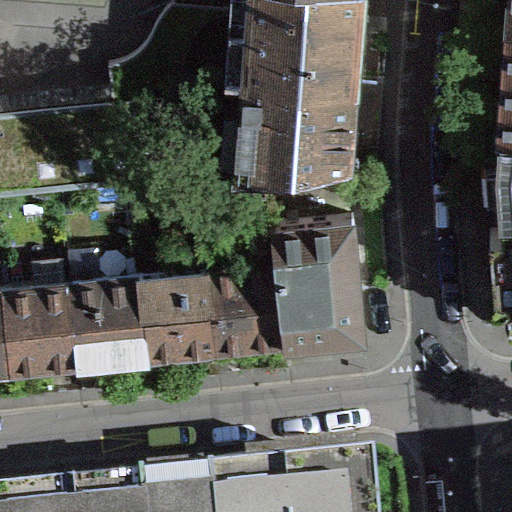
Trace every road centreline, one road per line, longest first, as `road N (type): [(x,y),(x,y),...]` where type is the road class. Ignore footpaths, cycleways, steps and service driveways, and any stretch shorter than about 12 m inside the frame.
road 1 (residential): [(0,436),(446,388)]
road 2 (residential): [(446,388),(426,141),(438,0)]
road 3 (residential): [(456,511),(446,388)]
